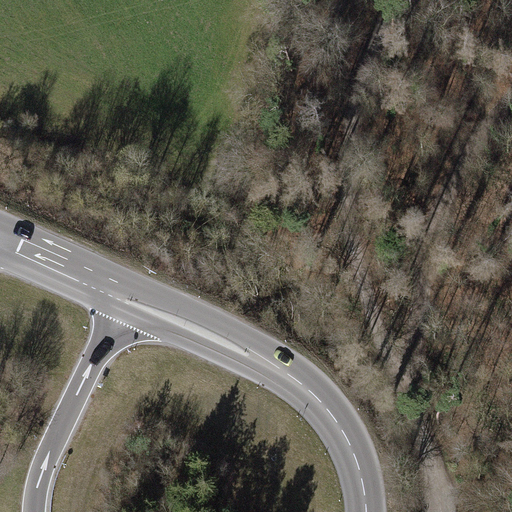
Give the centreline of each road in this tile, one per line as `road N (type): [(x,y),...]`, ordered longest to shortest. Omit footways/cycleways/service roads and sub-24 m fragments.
road 1 (track): [(412,407),(375,306),(355,208),(356,83),(397,0)]
road 2 (secondary): [(128,294),(265,361),(315,395),(356,455),(367,511)]
road 3 (track): [(412,407),(424,260),(466,151),(511,102)]
road 4 (trunk): [(35,511),(49,453),(128,294)]
road 5 (secondary): [(0,236),(128,294)]
